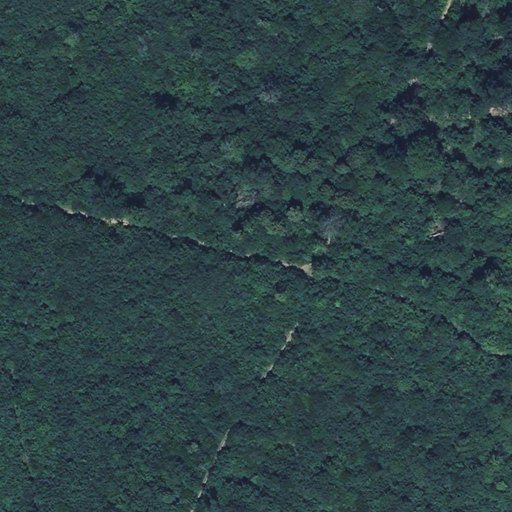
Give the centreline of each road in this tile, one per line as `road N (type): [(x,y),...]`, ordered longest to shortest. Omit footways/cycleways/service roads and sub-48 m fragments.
road 1 (track): [(442,0),(318,271)]
road 2 (track): [(318,271),(398,291),(465,334)]
